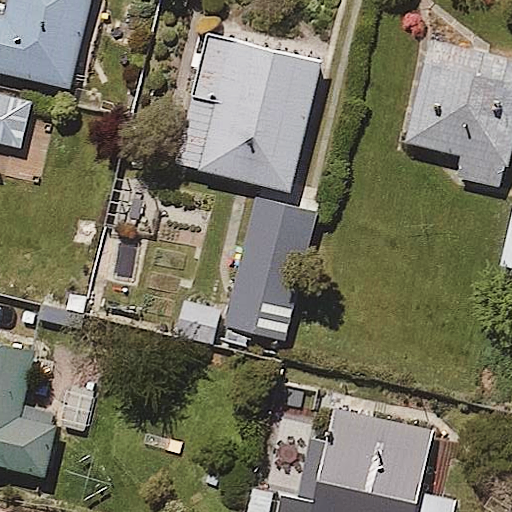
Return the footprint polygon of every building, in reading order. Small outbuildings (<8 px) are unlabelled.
[(0,0),(0,60),(43,69),(56,0),(0,0)] [(295,43),(181,16),(149,152),(263,179),(295,43)] [(504,44),(397,19),(371,128),(430,142),(427,157),(475,168),(504,44)] [(511,269),(511,200),(503,199),(493,266),(511,269)] [(307,263),(264,254),(249,328),(293,337),(307,263)] [(0,384),(11,324),(0,322),(0,454),(20,459),(27,396),(0,388),(0,384)] [(382,511),(406,410),(297,394),(276,511),(382,511)] [(40,511),(0,501),(0,511),(40,511)]
